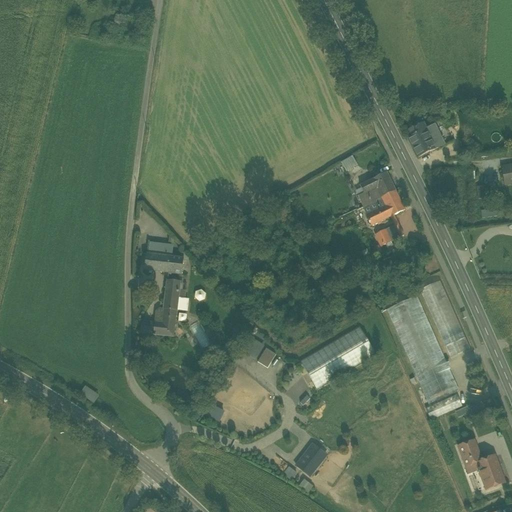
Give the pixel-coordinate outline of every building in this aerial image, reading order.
[(492,116),(493,124),(509,123),(508,115),(492,116)] [(426,130),(423,124),(408,131),(411,138),(409,139),(418,158),(435,150),(426,130)] [(426,130),(435,150),(444,145),(435,125),(426,130)] [(353,157),(334,167),(339,175),(358,165),(353,157)] [(500,170),(502,185),(511,182),(511,170),(511,168),(500,170)] [(357,195),(363,208),(396,192),(387,173),(359,187),(362,193),(357,195)] [(488,186),(478,186),(478,198),(488,199),(488,186)] [(405,211),(396,192),(363,208),(364,209),(373,227),(405,211)] [(392,240),(393,242),(404,236),(398,225),(397,223),(395,224),(394,224),(395,226),(386,231),(386,232),(392,240)] [(376,237),(381,248),(382,247),(381,245),(392,240),(386,232),(376,237)] [(148,255),(172,258),(173,246),(150,243),(148,255)] [(145,271),(182,276),(184,259),(172,258),(148,255),(147,255),(145,271)] [(167,281),(163,310),(164,310),(177,312),(177,311),(183,312),(188,309),(188,303),(185,300),(179,299),(181,283),(167,281)] [(420,291),(450,358),(457,355),(462,353),(470,349),(440,282),(420,291)] [(426,400),(429,406),(456,394),(459,392),(454,381),(455,381),(450,370),(450,369),(448,363),(447,364),(446,362),(418,297),(386,311),(426,401),(426,400)] [(177,312),(164,310),(162,324),(155,323),(153,335),(173,338),(177,312)] [(156,312),(155,323),(162,324),(164,310),(163,310),(160,310),(156,312)] [(141,333),(153,335),(155,323),(143,322),(141,333)] [(300,362),(317,391),(376,356),(359,327),(300,362)] [(265,347),(253,339),(244,353),(256,361),(265,347)] [(266,349),(258,363),(267,369),(276,356),(266,349)] [(99,396),(85,387),(80,394),(94,404),(99,396)] [(426,410),(431,421),(462,408),(457,395),(425,409),(426,410)] [(470,409),(473,417),(497,407),(493,399),(470,409)] [(224,413),(210,405),(204,415),(219,423),(224,413)] [(458,448),(463,462),(479,456),(474,442),(458,448)] [(296,467),(302,472),(319,450),(313,445),(296,467)] [(327,456),(319,450),(302,472),(310,477),(327,456)] [(482,479),(486,491),(505,484),(500,472),(499,467),(495,457),(482,462),(479,456),(463,462),(466,468),(476,464),(478,464),(480,470),(478,471),(480,474),(479,474),(481,480),(482,479)] [(297,475),(289,468),(283,475),(291,482),(297,475)] [(298,487),(307,494),(312,487),(304,480),(298,487)]
